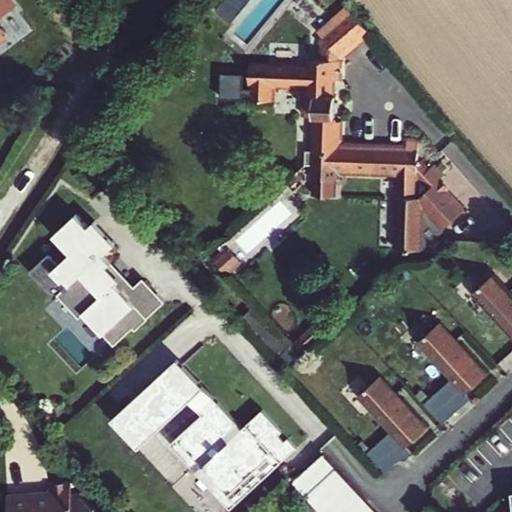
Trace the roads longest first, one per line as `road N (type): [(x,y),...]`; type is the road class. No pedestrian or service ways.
road 1 (unknown): [(211,312),(95,420)]
road 2 (residential): [(0,209),(85,81)]
